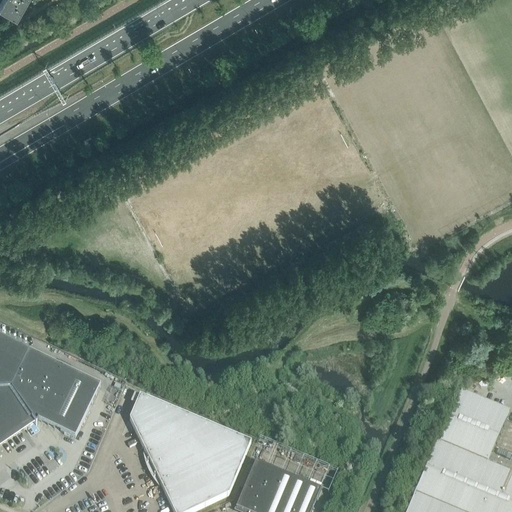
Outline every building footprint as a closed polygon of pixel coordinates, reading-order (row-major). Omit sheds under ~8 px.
[(25,0),(1,0),(0,3),(0,4),(17,15),(25,0)] [(0,443),(33,421),(35,424),(35,425),(36,425),(37,425),(37,424),(38,422),(75,439),(101,387),(28,352),(28,354),(0,340),(0,443)] [(511,511),(511,475),(487,465),(509,414),(461,394),(440,445),(437,444),(408,511),(511,511)] [(130,421),(172,511),(196,511),(229,496),(251,444),(140,397),(130,421)] [(312,511),(321,492),(256,464),(236,511),(237,511),(239,511),(312,511)]
